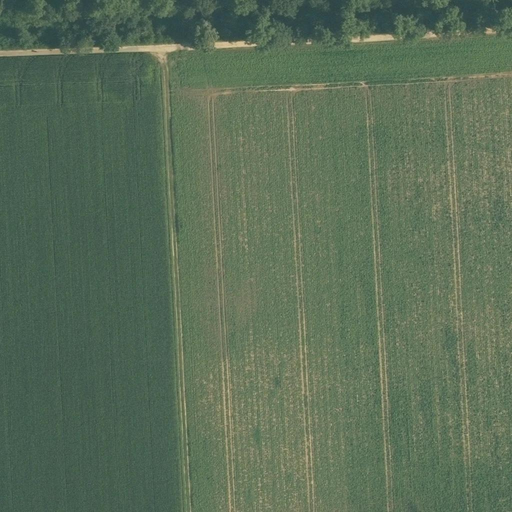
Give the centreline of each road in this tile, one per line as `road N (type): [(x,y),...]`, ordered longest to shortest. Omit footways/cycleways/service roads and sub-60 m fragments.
road 1 (track): [(0,52),(511,29)]
road 2 (track): [(164,48),(187,511)]
